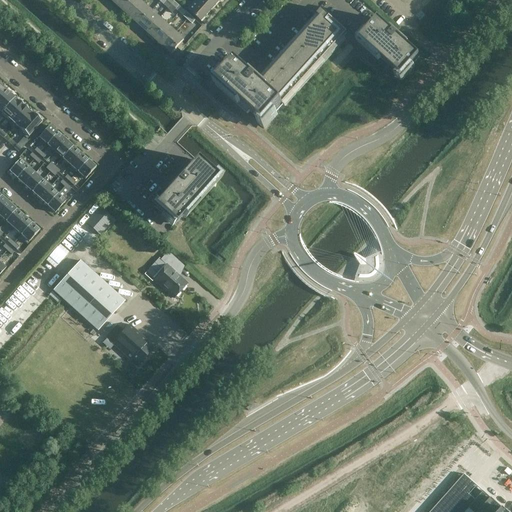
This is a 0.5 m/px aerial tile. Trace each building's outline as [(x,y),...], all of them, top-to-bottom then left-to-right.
[(117,0),(115,3),(123,10),(132,0),(117,0)] [(139,0),(132,0),(123,10),(131,17),(143,4),(139,0)] [(216,5),(210,0),(196,0),(196,1),(209,13),(216,5)] [(209,13),(196,1),(188,10),(201,21),(209,13)] [(143,4),(131,17),(139,25),(151,11),(143,4)] [(347,33),(338,24),(322,10),(258,81),(236,62),(218,83),(264,124),(347,33)] [(151,11),(139,25),(147,32),(159,18),(151,11)] [(159,18),(147,32),(155,39),(168,25),(159,18)] [(379,19),(361,39),(360,39),(401,76),(420,56),(379,19)] [(168,25),(155,39),(164,46),(176,33),(168,25)] [(176,33),(164,46),(172,54),(184,40),(176,33)] [(14,98),(5,90),(0,96),(0,112),(1,113),(14,98)] [(23,106),(14,98),(1,113),(10,121),(23,106)] [(32,114),(23,106),(10,121),(19,129),(32,114)] [(42,123),(32,114),(19,129),(28,138),(42,123)] [(58,132),(50,125),(39,137),(48,144),(58,132)] [(66,139),(58,132),(48,144),(55,151),(66,139)] [(74,146),(66,139),(55,151),(63,158),(74,146)] [(81,153),(74,146),(63,158),(70,165),(81,153)] [(89,160),(81,153),(70,165),(78,172),(89,160)] [(27,167),(19,160),(8,172),(16,179),(27,167)] [(97,167),(89,160),(78,172),(86,179),(97,167)] [(174,225),(210,185),(216,178),(196,160),(154,206),(174,225)] [(35,174),(27,167),(16,179),(24,186),(35,174)] [(42,181),(35,174),(24,186),(31,193),(42,181)] [(50,188),(42,181),(31,193),(39,200),(50,188)] [(57,195),(50,188),(39,200),(46,207),(57,195)] [(65,202),(57,195),(46,207),(55,214),(65,202)] [(0,212),(9,203),(1,196),(0,197),(0,212)] [(16,210),(9,203),(0,212),(0,216),(6,222),(16,210)] [(24,216),(16,210),(6,222),(13,229),(24,216)] [(32,223),(24,216),(13,229),(21,235),(32,223)] [(40,230),(32,223),(21,235),(29,243),(40,230)] [(175,299),(188,284),(176,273),(183,266),(168,252),(161,260),(167,266),(154,280),(175,299)] [(98,331),(124,301),(80,261),(53,291),(98,331)] [(105,338),(112,344),(130,361),(131,360),(138,366),(153,349),(146,343),(147,342),(129,325),(123,331),(117,325),(105,338)] [(506,511),(485,493),(467,511),(506,511)]
